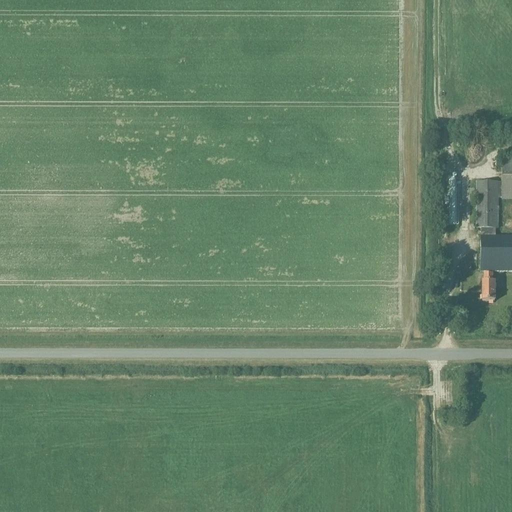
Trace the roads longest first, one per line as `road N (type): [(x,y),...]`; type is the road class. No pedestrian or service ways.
road 1 (unclassified): [(511,353),(0,353)]
road 2 (track): [(435,0),(442,126)]
